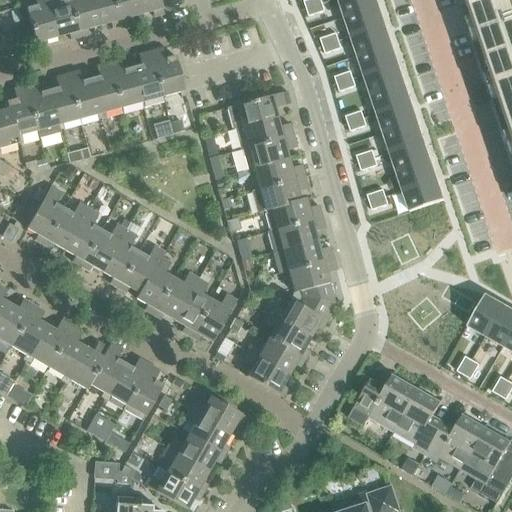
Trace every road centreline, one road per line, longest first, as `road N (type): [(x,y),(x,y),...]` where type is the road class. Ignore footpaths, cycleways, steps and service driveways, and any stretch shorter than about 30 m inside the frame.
road 1 (residential): [(308,424),(0,256)]
road 2 (residential): [(364,337),(361,294),(274,3)]
road 3 (residential): [(423,0),(511,266)]
road 4 (residential): [(0,85),(206,22)]
road 5 (residential): [(511,422),(364,337)]
road 6 (residential): [(74,511),(75,473),(0,426)]
